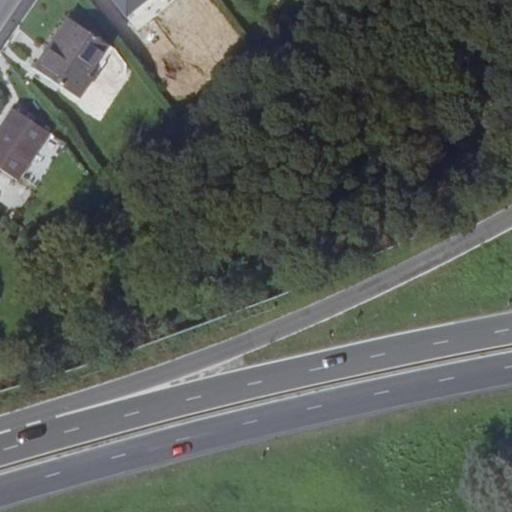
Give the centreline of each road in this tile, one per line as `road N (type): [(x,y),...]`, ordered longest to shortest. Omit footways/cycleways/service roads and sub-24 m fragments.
road 1 (trunk): [(0,492),(319,406),(511,368)]
road 2 (trunk): [(511,219),(254,340),(85,396),(47,434)]
road 3 (trunk): [(511,327),(47,434)]
